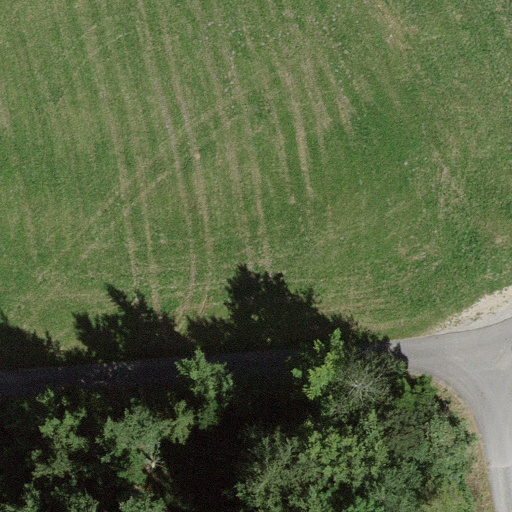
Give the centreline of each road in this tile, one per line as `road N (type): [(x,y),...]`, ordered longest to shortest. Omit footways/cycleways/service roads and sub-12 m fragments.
road 1 (unclassified): [(0,386),(491,359)]
road 2 (track): [(491,359),(511,503)]
